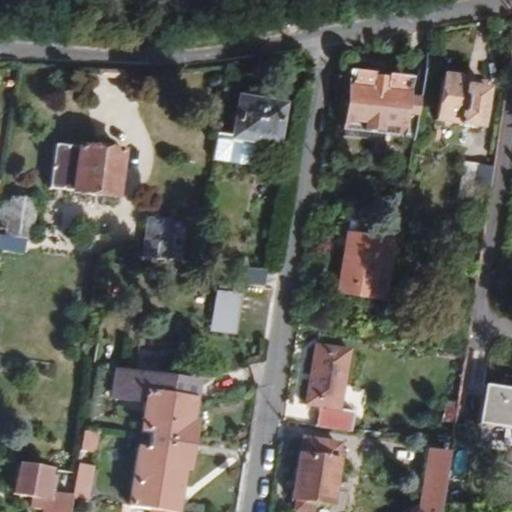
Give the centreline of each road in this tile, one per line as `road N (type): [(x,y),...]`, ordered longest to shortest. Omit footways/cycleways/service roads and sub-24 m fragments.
road 1 (residential): [(249,511),(319,43)]
road 2 (residential): [(0,57),(150,63),(319,43)]
road 3 (residential): [(319,43),(511,8)]
